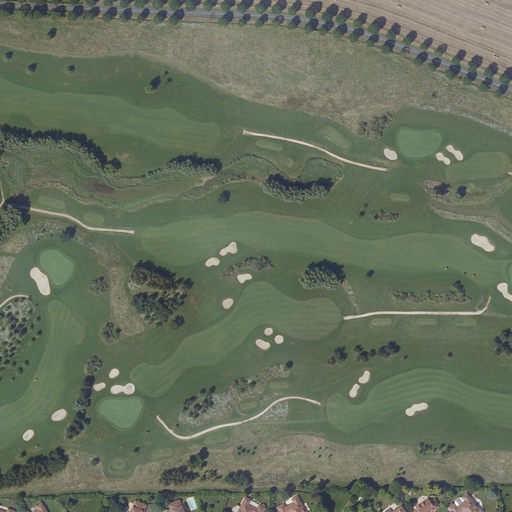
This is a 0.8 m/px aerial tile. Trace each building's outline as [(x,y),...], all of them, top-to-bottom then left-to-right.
[(303,511),(301,507),(302,506),(297,497),(292,499),(294,503),(285,508),(283,504),(277,508),(279,511),(278,511),(303,511)] [(457,507),(452,511),(451,511),(481,511),(479,509),(478,510),(473,503),(474,502),(470,497),(465,501),(457,507)] [(263,511),(265,508),(259,505),(257,509),(248,504),(250,500),(245,498),(240,508),(241,508),(238,511),(263,511)] [(430,511),(439,506),(434,500),(430,502),(428,499),(415,507),(417,509),(414,511),(413,511),(430,511)] [(142,511),(143,511),(146,506),(135,501),(132,509),(131,509),(129,511),(142,511)] [(184,511),(185,511),(183,508),(182,508),(179,501),(168,505),(171,511),(172,511),(171,511),(184,511)]
